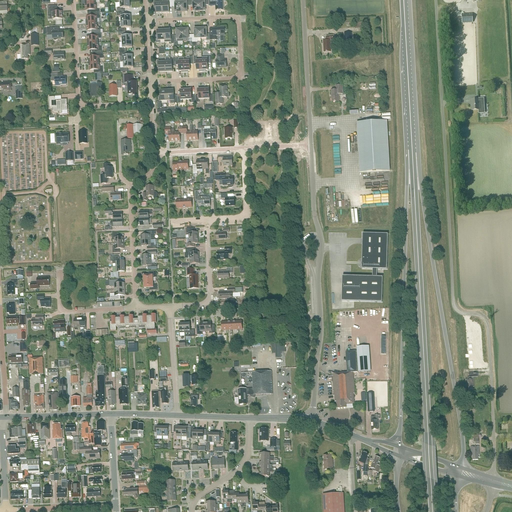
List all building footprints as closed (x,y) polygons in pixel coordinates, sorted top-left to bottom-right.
[(163,3),(163,13),(170,13),(169,7),(172,7),(172,0),(163,0),(162,0),(163,3)] [(177,0),(172,0),(172,7),(175,6),(176,13),(182,13),(181,2),(181,0),(177,0)] [(187,6),(190,6),(190,0),(186,0),(187,2),(181,2),(182,13),(188,12),(187,6)] [(190,0),(190,6),(193,6),(194,12),(200,12),(199,2),(194,2),(193,0),(190,0)] [(202,0),(203,1),(199,2),(200,12),(205,11),(205,5),(208,5),(208,0),(202,0)] [(224,10),(223,0),(209,0),(209,6),(216,6),(216,10),(224,10)] [(130,2),(120,2),(121,8),(117,8),(117,12),(124,12),(124,8),(130,8),(130,2)] [(157,13),(163,13),(163,3),(156,3),(156,2),(154,2),(154,9),(156,9),(157,13)] [(92,10),(92,13),(100,13),(99,10),(96,10),(96,3),(86,4),(86,10),(92,10)] [(62,12),(57,12),(57,6),(49,6),(50,19),(63,19),(62,12)] [(124,12),(117,12),(118,16),(121,16),(122,22),(131,22),(131,15),(124,16),(124,12)] [(87,24),(97,23),(97,19),(100,19),(100,13),(92,13),(92,17),(87,17),(87,24)] [(472,23),(472,15),(472,14),(461,14),(462,23),(472,23)] [(131,22),(122,22),(122,28),(118,28),(119,32),(125,32),(125,28),(131,28),(131,22)] [(93,33),(102,33),(102,30),(101,30),(100,27),(97,27),(97,23),(87,24),(87,30),(93,30),(93,33)] [(64,38),(63,31),(59,31),(59,27),(47,28),(47,35),(53,35),(53,38),(54,39),(54,40),(55,41),(57,40),(58,39),(57,39),(58,39),(58,38),(64,38)] [(213,33),(210,33),(210,34),(210,40),(217,40),(217,36),(225,35),(225,33),(226,32),(226,29),(225,28),(225,29),(225,27),(220,27),(220,28),(213,28),(213,33)] [(192,35),(192,41),(192,42),(193,42),(195,42),(198,42),(198,38),(201,38),(201,28),(195,28),(195,35),(192,35)] [(210,40),(210,34),(207,34),(207,28),(201,28),(201,38),(207,38),(207,40),(210,40)] [(174,36),(174,42),(178,42),(178,39),(183,39),(183,29),(177,29),(177,35),(174,36)] [(189,29),(183,29),(183,39),(183,42),(192,41),(192,35),(189,35),(189,29)] [(165,40),(164,30),(158,30),(158,35),(156,35),(156,43),(161,43),(161,41),(165,40)] [(171,30),(164,30),(165,40),(171,40),(171,44),(174,44),(174,42),(174,36),(174,35),(171,35),(171,30)] [(125,32),(119,32),(119,36),(122,36),(123,42),(132,42),(132,35),(125,36),(125,32)] [(352,32),(344,33),(345,46),(353,46),(352,32)] [(101,39),(101,33),(103,33),(102,33),(93,33),(93,37),(88,37),(88,44),(98,43),(98,39),(101,39)] [(39,34),(31,34),(31,46),(39,46),(39,34)] [(324,52),(332,52),(331,40),(334,40),(334,36),(326,36),(327,40),(323,40),(324,52)] [(132,42),(123,42),(121,43),(121,48),(119,48),(120,52),(126,52),(126,48),(133,48),(132,42)] [(98,43),(88,44),(89,50),(94,50),(94,53),(102,53),(102,47),(99,47),(98,43)] [(30,55),(30,45),(21,45),(21,60),(29,59),(29,55),(30,55)] [(58,53),(58,52),(54,52),(54,60),(65,60),(65,53),(58,53)] [(124,62),(133,62),(133,55),(126,56),(126,52),(120,52),(120,56),(124,56),(124,62)] [(89,57),(89,64),(99,63),(99,59),(103,59),(103,53),(102,53),(94,53),(95,57),(89,57)] [(227,67),(226,60),(224,60),(223,55),(217,55),(218,60),(216,60),(217,68),(227,67)] [(187,61),(184,61),(185,73),(188,72),(188,71),(190,71),(190,65),(193,65),(193,56),(189,56),(189,58),(187,58),(187,61)] [(202,60),(203,72),(206,72),(206,70),(208,70),(208,64),(211,64),(210,56),(207,57),(207,60),(202,60)] [(203,72),(202,60),(197,60),(197,57),(194,57),(194,65),(197,65),(197,71),(199,71),(199,72),(203,72)] [(184,58),(179,58),(176,58),(176,66),(179,65),(179,71),(181,71),(181,73),(185,73),(184,61),(184,58)] [(166,62),(166,72),(173,72),(173,66),(175,66),(175,59),(170,59),(170,62),(166,62)] [(160,72),(166,72),(166,62),(162,62),(161,60),(157,60),(157,67),(159,67),(160,72)] [(133,62),(124,62),(124,68),(121,68),(121,72),(127,72),(127,68),(134,68),(133,62)] [(99,63),(89,64),(90,70),(95,70),(96,73),(103,73),(103,67),(100,67),(99,63)] [(58,73),(51,74),(51,81),(56,81),(56,86),(60,85),(66,84),(66,77),(62,77),(58,77),(58,73)] [(133,82),(133,75),(125,76),(125,83),(128,82),(129,94),(132,94),(132,95),(138,95),(137,82),(133,82)] [(121,88),(121,81),(117,81),(117,85),(110,86),(110,96),(117,96),(117,88),(121,88)] [(12,91),(11,82),(0,82),(0,89),(4,89),(4,90),(7,90),(7,91),(12,91)] [(102,89),(101,83),(98,83),(98,85),(91,86),(91,96),(98,96),(98,89),(102,89)] [(343,94),(343,85),(336,86),(336,90),(331,90),(332,102),(339,102),(339,94),(343,94)] [(227,91),(227,86),(220,87),(220,91),(220,93),(216,93),(216,104),(223,104),(223,98),(228,97),(229,97),(230,96),(230,94),(229,93),(228,93),(228,91),(227,91)] [(204,88),(204,99),(209,99),(210,102),(213,102),(212,95),(209,95),(209,89),(207,89),(207,87),(204,88)] [(183,103),(183,100),(186,100),(186,88),(182,89),(182,90),(181,90),(181,96),(178,96),(178,104),(183,103)] [(189,88),(186,88),(186,100),(189,100),(189,101),(189,102),(190,102),(190,103),(191,103),(192,103),(195,103),(195,95),(192,95),(191,89),(190,90),(189,88)] [(204,99),(204,88),(200,88),(200,89),(198,89),(199,95),(196,95),(196,103),(199,103),(199,99),(204,99)] [(159,101),(168,101),(167,90),(161,91),(161,96),(159,96),(159,101)] [(174,90),(167,90),(168,101),(172,100),(172,103),(177,103),(177,95),(174,95),(174,90)] [(68,105),(67,99),(55,100),(55,96),(49,97),(50,108),(53,108),(53,112),(59,112),(59,113),(60,114),(61,114),(62,113),(62,111),(68,110),(68,106),(68,105)] [(484,113),(483,99),(479,99),(470,99),(470,103),(471,111),(479,110),(479,113),(484,113)] [(210,127),(211,129),(211,138),(211,139),(217,139),(216,127),(219,127),(219,119),(215,119),(215,127),(210,127)] [(390,171),(387,121),(357,122),(360,173),(390,171)] [(141,124),(133,125),(127,125),(128,139),(134,138),(134,135),(139,135),(139,137),(142,136),(141,124)] [(180,132),(175,132),(175,141),(181,141),(180,134),(184,134),(183,130),(183,127),(179,127),(180,132)] [(169,142),(175,141),(175,132),(174,129),(171,129),(171,128),(165,128),(166,135),(169,135),(169,142)] [(211,138),(211,129),(205,130),(205,128),(201,129),(202,132),(205,132),(205,139),(211,138)] [(233,131),(233,128),(225,128),(225,139),(233,138),(232,131),(233,131)] [(87,132),(79,132),(80,144),(88,143),(87,132)] [(61,134),(61,133),(57,133),(57,144),(60,144),(60,143),(70,142),(69,133),(61,134)] [(131,152),(131,140),(121,141),(122,153),(124,153),(124,155),(129,154),(129,152),(131,152)] [(74,161),(73,152),(65,153),(66,161),(74,161)] [(75,152),(76,160),(84,160),(83,152),(75,152)] [(233,166),(232,158),(223,158),(224,166),(233,166)] [(200,169),(203,169),(203,160),(197,160),(197,165),(193,165),(193,174),(198,174),(198,172),(200,171),(200,169)] [(112,167),(111,167),(110,164),(104,164),(104,168),(105,168),(106,175),(100,176),(101,184),(107,183),(107,178),(113,178),(112,167)] [(225,174),(216,174),(213,174),(214,180),(223,180),(223,185),(228,185),(228,187),(229,188),(232,188),(233,187),(233,185),(234,185),(234,177),(231,177),(229,175),(225,175),(225,174)] [(121,193),(114,193),(114,186),(103,186),(103,192),(111,192),(112,200),(122,200),(121,193)] [(147,196),(154,196),(154,199),(158,199),(158,194),(157,193),(156,192),(155,192),(154,192),(154,186),(146,186),(147,193),(143,193),(144,201),(147,201),(147,196)] [(204,198),(205,198),(205,197),(199,197),(198,191),(195,191),(196,200),(199,200),(199,206),(205,206),(204,198)] [(221,194),(219,195),(219,199),(226,198),(226,206),(235,206),(235,198),(227,198),(227,193),(221,194)] [(205,206),(205,207),(211,207),(210,199),(214,199),(213,195),(210,195),(210,198),(205,198),(204,198),(205,206)] [(109,217),(114,216),(114,220),(123,219),(122,213),(112,213),(112,210),(105,210),(105,214),(109,213),(109,217)] [(112,227),(114,227),(123,226),(123,220),(114,220),(114,224),(110,224),(110,227),(105,227),(105,231),(112,230),(112,227)] [(189,235),(189,238),(198,238),(198,232),(195,232),(195,228),(187,228),(187,233),(187,235),(189,235)] [(230,232),(230,229),(224,229),(224,232),(216,233),(217,240),(227,239),(226,232),(230,232)] [(155,240),(155,235),(156,234),(156,231),(148,231),(148,235),(141,235),(141,241),(151,240),(155,240)] [(115,240),(115,243),(124,243),(124,237),(119,237),(119,233),(112,234),(113,240),(115,240)] [(377,269),(387,269),(388,234),(363,234),(362,269),(373,269),(373,277),(343,276),(342,301),(383,302),(383,277),(377,277),(377,269)] [(198,238),(189,238),(189,244),(187,244),(187,247),(195,247),(194,244),(199,243),(198,238)] [(151,240),(141,241),(141,246),(148,246),(149,249),(157,249),(156,245),(154,245),(154,243),(151,243),(151,240)] [(124,243),(115,243),(115,247),(113,247),(113,253),(120,253),(120,249),(124,249),(124,243)] [(232,254),(231,247),(225,247),(226,251),(217,252),(218,260),(228,259),(228,254),(232,254)] [(190,255),(190,258),(199,258),(199,252),(196,252),(196,249),(186,249),(186,253),(188,253),(188,255),(190,255)] [(142,261),(152,260),(152,255),(157,254),(157,251),(149,251),(149,255),(142,255),(142,261)] [(116,267),(125,266),(125,261),(118,261),(118,257),(111,257),(111,262),(113,262),(113,264),(116,264),(116,267)] [(152,260),(142,261),(143,266),(150,266),(150,269),(157,269),(157,265),(155,265),(155,263),(152,263),(152,260)] [(233,273),(233,268),(227,268),(227,271),(218,272),(219,279),(229,278),(229,273),(233,273)] [(199,281),(199,275),(195,275),(194,269),(187,269),(188,275),(190,275),(190,289),(199,288),(199,281)] [(144,282),(153,281),(153,278),(157,277),(156,272),(150,272),(150,275),(144,276),(144,282)] [(50,285),(50,277),(38,278),(38,283),(31,283),(31,289),(39,289),(39,286),(50,285)] [(11,284),(7,284),(8,295),(16,295),(18,295),(18,288),(15,289),(15,285),(17,285),(17,280),(11,281),(11,284)] [(115,290),(125,289),(124,283),(118,283),(117,280),(110,280),(110,287),(115,287),(115,290)] [(153,281),(144,282),(145,288),(151,288),(151,291),(157,290),(157,285),(154,285),(153,281)] [(235,293),(235,288),(228,288),(228,291),(219,292),(220,299),(233,298),(233,293),(235,293)] [(125,289),(115,290),(115,293),(110,294),(111,300),(119,299),(118,296),(125,295),(125,289)] [(51,307),(50,298),(44,298),(44,295),(38,295),(38,301),(41,301),(41,307),(46,307),(46,308),(51,307)] [(16,314),(15,302),(9,302),(9,304),(7,304),(7,313),(9,313),(9,315),(16,314)] [(139,326),(141,326),(143,326),(144,326),(146,325),(146,327),(146,330),(148,330),(148,334),(157,334),(157,329),(156,329),(156,325),(155,323),(157,323),(156,314),(152,315),(152,316),(148,316),(148,315),(143,315),(143,317),(139,317),(139,319),(134,319),(134,316),(129,316),(129,317),(125,318),(125,316),(121,316),(121,318),(116,318),(116,317),(112,317),(112,322),(111,322),(111,331),(117,331),(117,327),(120,327),(122,327),(124,327),(126,327),(128,326),(130,326),(132,326),(134,326),(136,326),(139,326)] [(44,322),(44,315),(36,315),(36,319),(32,319),(32,327),(43,326),(43,322),(44,322)] [(25,317),(21,317),(7,317),(8,324),(20,323),(20,325),(26,325),(25,317)] [(61,321),(54,322),(54,329),(55,329),(55,332),(65,332),(65,320),(61,320),(61,321)] [(203,332),(206,332),(206,322),(200,323),(200,328),(197,328),(197,335),(203,335),(203,332)] [(212,322),(206,322),(206,332),(209,331),(210,334),(215,333),(215,325),(212,325),(212,322)] [(190,323),(185,323),(185,332),(186,337),(191,337),(195,337),(195,330),(191,330),(190,323)] [(357,351),(356,351),(346,351),(348,372),(332,374),(332,376),(328,376),(328,377),(329,377),(329,379),(333,378),(333,382),(334,396),(335,396),(335,402),(337,402),(337,409),(347,408),(346,404),(348,403),(348,404),(354,404),(353,394),(355,393),(353,372),(371,371),(369,346),(357,346),(357,351)] [(12,363),(23,362),(23,354),(11,355),(11,356),(9,356),(9,361),(12,361),(12,363)] [(43,357),(30,358),(29,358),(29,375),(43,374),(43,357)] [(239,398),(235,398),(235,402),(236,403),(236,404),(237,404),(238,404),(239,404),(247,404),(247,395),(250,395),(251,397),(257,398),(256,395),(279,394),(278,371),(272,371),(252,372),(253,388),(245,389),(245,387),(241,387),(240,387),(239,388),(239,389),(239,393),(239,398)] [(473,387),(473,379),(473,377),(478,377),(478,373),(469,373),(469,377),(467,377),(467,379),(465,379),(466,387),(468,387),(468,389),(473,389),(473,387)] [(96,400),(95,400),(96,406),(99,406),(99,407),(105,406),(104,400),(105,400),(104,375),(98,375),(98,385),(100,384),(100,391),(99,392),(96,392),(96,400)] [(200,385),(200,375),(192,375),(192,385),(200,385)] [(122,387),(123,387),(124,389),(119,390),(120,399),(121,399),(121,405),(129,404),(128,389),(127,387),(129,387),(129,378),(122,378),(122,387)] [(87,388),(87,398),(83,398),(84,407),(93,406),(92,398),(93,398),(93,395),(92,387),(87,388)] [(169,396),(168,387),(164,388),(164,392),(161,392),(162,404),(169,404),(169,399),(170,399),(170,396),(169,396)] [(48,393),(48,397),(49,405),(50,405),(50,411),(57,410),(57,407),(58,406),(58,393),(48,393)] [(147,399),(146,394),(139,394),(139,399),(138,400),(138,405),(146,405),(146,399),(147,399)] [(43,395),(41,395),(34,395),(35,405),(36,405),(36,410),(45,410),(44,395),(43,395)] [(197,400),(199,400),(199,395),(191,395),(191,399),(191,407),(197,407),(197,400)] [(81,406),(80,399),(80,397),(72,397),(72,407),(81,406)] [(10,400),(10,411),(14,411),(14,410),(19,410),(19,405),(18,405),(18,402),(14,402),(14,400),(10,400)] [(82,438),(84,438),(84,441),(90,440),(90,444),(94,444),(94,434),(91,434),(90,427),(89,427),(88,422),(83,423),(83,429),(82,429),(82,438)] [(99,438),(99,436),(101,435),(101,434),(103,434),(103,430),(105,430),(105,422),(97,423),(98,426),(97,427),(98,429),(98,430),(95,431),(95,438),(96,445),(101,445),(101,438),(99,438)] [(138,422),(132,422),(132,431),(131,430),(131,434),(138,434),(138,431),(143,431),(144,424),(138,423),(138,422)] [(34,443),(39,442),(39,435),(36,435),(35,424),(28,425),(28,435),(32,434),(32,437),(34,437),(34,443)] [(50,430),(49,424),(42,425),(42,430),(41,430),(41,439),(39,440),(39,445),(46,445),(45,439),(50,439),(49,430),(50,430)] [(63,439),(62,429),(61,429),(61,424),(53,424),(53,430),(53,439),(63,439)] [(66,426),(67,433),(67,436),(71,436),(70,433),(76,432),(76,426),(66,426)] [(157,436),(163,436),(163,427),(158,427),(158,426),(155,426),(154,432),(157,433),(157,436)] [(168,427),(163,427),(163,436),(168,436),(169,432),(172,432),(172,426),(168,426),(168,427)] [(177,437),(182,437),(182,427),(177,427),(177,426),(174,426),(174,432),(177,432),(177,437)] [(26,431),(22,431),(22,427),(10,428),(10,438),(18,437),(19,442),(26,441),(26,431)] [(187,433),(190,433),(191,429),(191,427),(187,427),(187,428),(182,427),(182,437),(187,437),(187,433)] [(193,440),(198,440),(199,431),(194,430),(194,427),(191,427),(191,429),(190,433),(190,439),(193,439),(193,440)] [(260,441),(269,441),(269,429),(260,429),(260,441)] [(199,431),(198,440),(204,440),(204,436),(207,436),(207,432),(207,430),(204,430),(204,431),(199,431)] [(207,436),(207,438),(207,442),(215,443),(215,433),(210,433),(210,432),(207,432),(207,436)] [(215,433),(215,443),(220,443),(220,438),(223,439),(223,433),(220,432),(220,433),(215,433)] [(280,448),(280,441),(277,441),(277,439),(271,439),(271,447),(277,447),(277,448),(280,448)] [(101,459),(100,450),(92,451),(92,447),(80,448),(81,453),(86,453),(87,459),(101,459)] [(480,458),(479,447),(470,447),(471,451),(472,451),(472,455),(473,454),(473,460),(478,460),(478,458),(480,458)] [(134,460),(134,457),(137,456),(137,449),(128,449),(128,454),(124,454),(124,455),(121,455),(121,459),(124,459),(124,461),(134,460)] [(364,475),(368,476),(369,459),(368,458),(369,454),(363,452),(359,462),(365,464),(364,475)] [(333,462),(332,455),(324,455),(325,469),(333,469),(333,462)] [(40,473),(40,460),(27,461),(27,456),(20,456),(20,460),(10,460),(10,461),(9,461),(9,463),(10,464),(10,465),(11,465),(11,467),(19,467),(20,471),(29,470),(29,473),(40,473)] [(373,461),(373,462),(373,463),(370,470),(378,473),(381,466),(379,466),(380,462),(379,462),(380,458),(376,457),(374,461),(373,461)] [(74,464),(67,465),(68,473),(77,473),(77,468),(74,469),(74,464)] [(101,472),(101,466),(93,466),(89,467),(90,474),(94,474),(94,472),(101,472)] [(23,479),(34,479),(34,475),(28,476),(28,471),(23,471),(23,479)] [(19,481),(18,474),(10,474),(10,482),(19,481)] [(67,488),(67,483),(67,479),(62,479),(62,488),(58,488),(58,491),(58,498),(66,498),(66,491),(66,488),(67,488)] [(68,491),(72,491),(72,498),(80,497),(80,491),(80,484),(72,485),(72,483),(68,483),(68,491)] [(40,499),(40,490),(40,487),(32,488),(33,490),(32,490),(32,499),(40,499)] [(52,492),(51,487),(44,487),(45,492),(44,492),(45,498),(53,498),(52,492)] [(23,492),(22,492),(11,492),(11,499),(28,499),(27,488),(23,489),(23,492)] [(123,490),(124,495),(129,495),(129,496),(135,495),(135,497),(135,498),(136,498),(137,499),(138,498),(139,498),(139,497),(139,495),(138,495),(138,488),(126,489),(126,490),(123,490)] [(229,491),(230,503),(232,503),(232,499),(237,499),(237,493),(235,493),(235,491),(229,491)] [(345,511),(344,493),(323,494),(323,511),(345,511)] [(259,502),(259,511),(261,511),(262,511),(267,510),(267,505),(265,505),(265,502),(259,502)]
